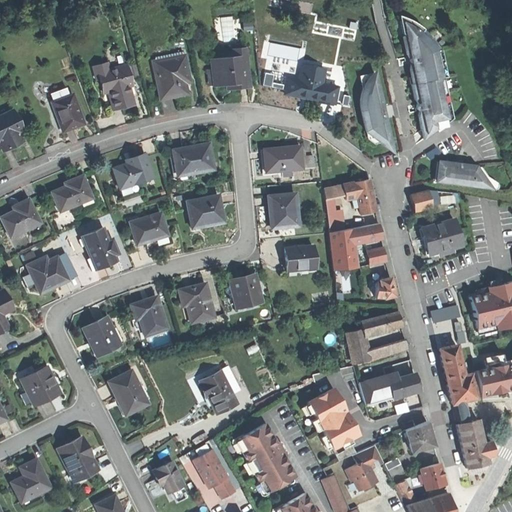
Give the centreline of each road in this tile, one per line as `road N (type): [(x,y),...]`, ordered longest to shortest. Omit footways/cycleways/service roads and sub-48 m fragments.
road 1 (residential): [(93,405),(56,330),(57,314),(133,278),(243,249),(238,114)]
road 2 (residential): [(466,511),(391,220),(389,179),(315,127)]
road 3 (residential): [(238,114),(140,133),(0,188)]
